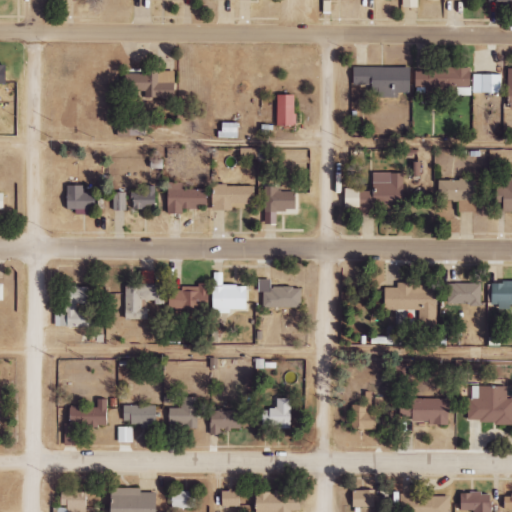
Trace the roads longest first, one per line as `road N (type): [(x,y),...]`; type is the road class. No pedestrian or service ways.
road 1 (residential): [(511,35),(0,32)]
road 2 (residential): [(33,511),(35,0)]
road 3 (residential): [(511,248),(0,246)]
road 4 (residential): [(511,461),(0,460)]
road 5 (residential): [(324,511),(328,34)]
